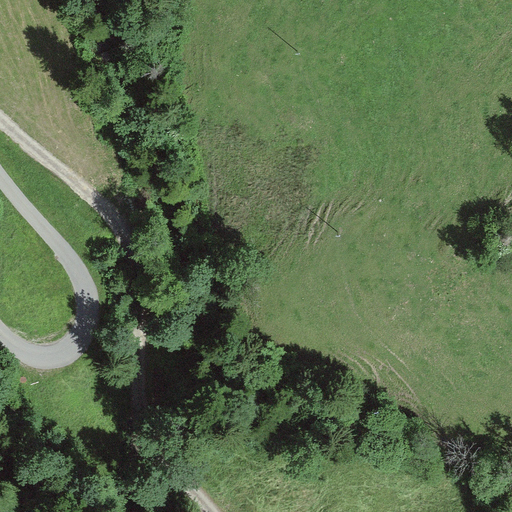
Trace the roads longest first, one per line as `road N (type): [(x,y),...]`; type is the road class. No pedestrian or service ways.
road 1 (track): [(208,511),(170,468),(145,413),(132,243),(109,207),(0,118)]
road 2 (track): [(0,178),(76,269),(88,307),(81,335),(49,359),(20,351),(0,331)]
